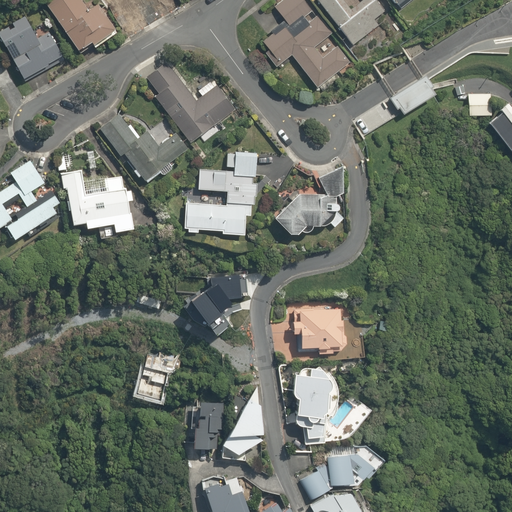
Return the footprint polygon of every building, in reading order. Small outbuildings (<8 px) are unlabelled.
[(84,0),(80,3),(77,0),(50,0),(45,4),(75,49),(90,39),(94,45),(117,29),(97,0),(84,0)] [(127,0),(132,8),(148,0),(127,0)] [(316,89),(351,63),(339,46),(324,58),(315,46),(330,35),(316,17),(310,21),(305,14),(311,10),(303,0),(280,0),(272,6),(284,22),(260,40),(279,65),(291,56),(316,89)] [(356,0),(349,6),(343,0),(315,0),(350,45),(379,23),(375,18),(388,9),(381,0),(356,0)] [(24,14),(0,27),(0,37),(6,49),(12,45),(18,55),(11,59),(22,79),(62,57),(49,32),(37,38),(24,14)] [(155,97),(189,143),(233,111),(214,86),(195,100),(167,63),(146,79),(157,95),(155,97)] [(432,85),(424,73),(421,76),(391,94),(387,97),(388,98),(395,109),(397,107),(400,112),(401,113),(433,93),(429,87),(430,86),(432,85)] [(467,114),(489,114),(489,93),(466,93),(467,114)] [(499,110),(484,120),(511,156),(511,110),(505,101),(496,107),(499,110)] [(161,175),(170,168),(168,164),(184,151),(172,135),(157,147),(146,133),(137,140),(118,114),(99,128),(121,157),(124,154),(144,181),(158,171),(161,175)] [(251,203),(255,203),(256,183),(253,183),(253,175),(256,176),(257,151),(226,150),(225,166),(233,166),(233,171),(199,170),(199,189),(225,190),(225,202),(251,203)] [(66,169),(65,155),(56,156),(58,170),(66,169)] [(17,194),(25,207),(37,199),(32,191),(44,184),(29,160),(10,172),(15,181),(0,191),(0,225),(12,218),(3,203),(17,194)] [(339,204),(336,204),(335,197),(342,193),(343,164),(318,177),(327,196),(301,192),(273,219),(289,234),(295,234),(300,229),(307,231),(311,226),(313,225),(314,225),(315,225),(316,225),(317,225),(318,225),(319,225),(320,225),(321,225),(322,225),(323,224),(324,224),(325,224),(325,223),(326,223),(327,222),(333,227),(342,217),(338,214),(339,210),(339,204)] [(100,240),(114,238),(113,232),(132,229),(128,200),(131,200),(129,189),(122,190),(120,177),(105,179),(108,192),(85,196),(81,171),(60,174),(62,189),(66,188),(71,223),(84,221),(85,229),(97,227),(100,240)] [(5,225),(14,239),(56,213),(52,208),(59,204),(54,195),(5,225)] [(186,229),(186,232),(198,232),(198,229),(220,230),(220,234),(244,235),(245,217),(251,217),(251,203),(225,202),(184,201),(183,229),(186,229)] [(333,346),(344,345),(342,320),(339,321),(338,309),(296,312),(297,321),(292,321),(293,335),(298,334),(299,349),(315,348),(315,353),(333,352),(333,346)] [(300,426),(301,426),(304,426),(306,438),(324,436),(327,418),(327,417),(329,416),(332,419),(339,407),(336,403),(337,402),(337,400),(338,398),(338,397),(338,395),(338,393),(338,391),(337,389),(337,388),(336,386),(336,384),(335,382),(334,381),(333,379),(332,378),(331,376),(330,375),(329,373),(327,372),(326,371),(324,370),(321,370),(321,368),(303,366),(303,368),(299,368),(298,374),(298,375),(297,375),(296,375),(296,376),(295,377),(294,378),(293,379),(293,380),(292,381),(292,382),(292,383),(292,384),(291,385),(291,386),(291,387),(291,388),(291,389),(292,390),(292,391),(292,392),(293,393),(293,394),(294,395),(295,396),(296,397),(296,398),(294,420),(294,421),(295,422),(295,423),(296,424),(297,425),(298,425),(298,426),(299,426),(300,426)] [(258,387),(221,444),(235,454),(261,439),(258,387)] [(213,437),(214,429),(219,430),(224,404),(201,400),(192,446),(207,449),(210,436),(213,437)] [(328,483),(358,484),(371,467),(373,469),(381,459),(364,445),(326,456),(326,462),(296,479),(309,501),(331,488),(328,483)] [(224,477),(225,481),(219,483),(217,479),(203,483),(211,511),(245,511),(235,475),(224,477)] [(358,511),(351,494),(332,493),(309,505),(312,511),(358,511)] [(286,511),(285,508),(281,510),(275,501),(257,511),(286,511)]
